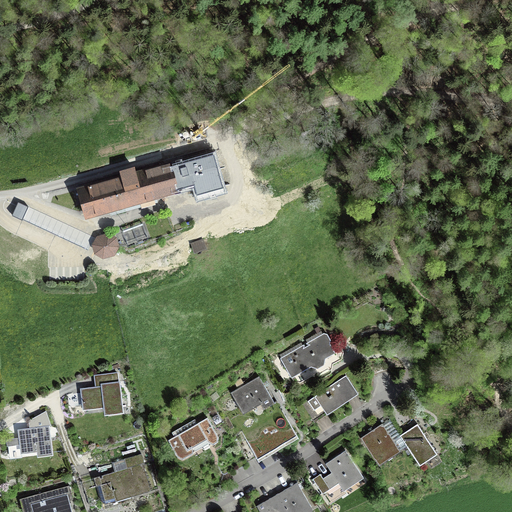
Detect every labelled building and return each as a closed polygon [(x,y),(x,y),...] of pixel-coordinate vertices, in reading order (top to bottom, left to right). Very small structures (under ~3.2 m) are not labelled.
[(220,155),(188,164),(199,201),(231,191),(220,155)] [(141,208),(180,195),(171,163),(76,190),(85,222),(141,208)] [(148,240),(143,225),(123,232),(128,247),(148,240)] [(112,238),(106,235),(100,237),(96,243),(98,250),(100,253),(104,254),(111,253),(114,250),(115,244),(112,238)] [(206,250),(202,240),(191,244),(195,254),(206,250)] [(280,357),(291,377),(311,366),(316,368),(324,363),(325,360),(326,356),(335,351),(330,341),(331,338),(327,333),(323,333),(280,357)] [(95,385),(79,386),(82,408),(103,405),(103,412),(110,412),(111,415),(116,414),(116,411),(123,410),(118,370),(93,374),(95,385)] [(260,374),(230,391),(243,413),(254,407),(253,405),(260,401),(264,408),(275,402),(265,384),(260,374)] [(359,392),(346,374),(308,400),(314,409),(321,405),(327,414),(359,392)] [(33,428),(19,430),(19,437),(12,439),(12,444),(21,443),(21,452),(36,450),(37,455),(53,453),(49,426),(52,425),(46,410),(32,419),(33,428)] [(299,437),(284,413),(244,436),(259,461),(299,437)] [(207,417),(169,438),(180,458),(193,451),(191,448),(204,441),(207,439),(210,445),(220,440),(207,417)] [(377,461),(406,443),(419,464),(438,452),(418,422),(405,431),(393,438),(382,422),(368,431),(360,436),(377,461)] [(346,449),(325,462),(331,471),(323,477),(320,473),(313,478),(322,492),(338,482),(347,495),(366,483),(362,476),(364,475),(346,449)] [(145,465),(141,453),(112,461),(115,472),(101,477),(108,503),(157,487),(150,463),(145,465)] [(268,499),(258,504),(261,511),(301,511),(312,506),(298,482),(287,488),(278,493),(268,499)] [(69,484),(19,498),(22,507),(31,505),(33,511),(59,511),(71,509),(68,499),(73,498),(69,484)]
